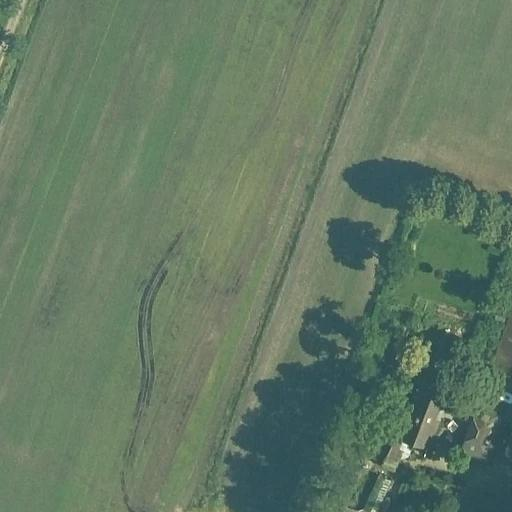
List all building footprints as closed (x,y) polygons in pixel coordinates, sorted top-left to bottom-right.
[(511,375),(511,309),(491,368),(511,375)] [(428,448),(453,384),(421,372),(397,436),(428,448)] [(488,464),(507,415),(477,404),(459,452),(488,464)] [(395,471),(404,451),(386,444),(377,463),(395,471)] [(365,511),(327,494),(318,511),(365,511)]
